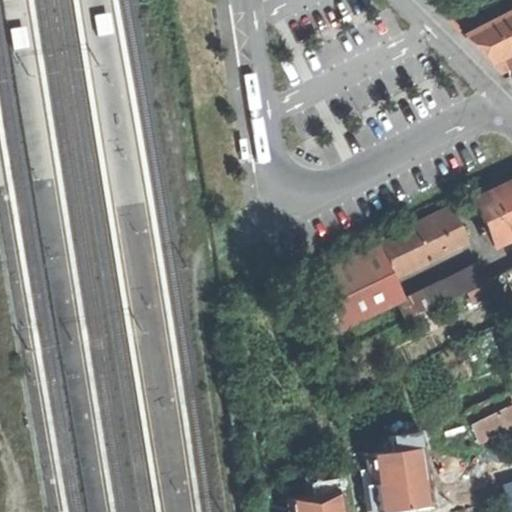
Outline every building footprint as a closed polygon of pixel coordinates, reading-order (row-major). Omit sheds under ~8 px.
[(511,10),(462,35),(490,63),(506,54),(511,65),(511,10)] [(114,33),(111,12),(96,15),(99,36),(114,33)] [(31,47),(28,25),(12,28),(16,49),(31,47)] [(500,73),(511,66),(511,65),(506,54),(490,63),(500,73)] [(490,232),(495,244),(511,235),(511,232),(511,229),(511,228),(511,181),(474,199),(487,226),(490,232)] [(449,206),(413,224),(430,259),(467,241),(449,206)] [(377,241),(379,244),(395,276),(430,259),(413,224),(377,241)] [(324,338),(405,298),(395,276),(379,244),(297,283),(324,338)] [(406,320),(451,297),(483,282),(486,281),(477,264),(398,303),(406,320)] [(483,282),(488,293),(506,284),(501,273),(486,281),(483,282)] [(457,308),(488,293),(483,282),(451,297),(457,308)] [(470,424),(479,443),(511,427),(511,405),(470,424)] [(389,439),(391,453),(417,449),(415,435),(389,439)] [(417,449),(391,453),(368,456),(375,511),(376,511),(425,505),(417,449)] [(308,483),(311,498),(338,494),(336,479),(308,483)] [(340,511),(338,494),(311,498),(288,501),(289,511),(340,511)]
